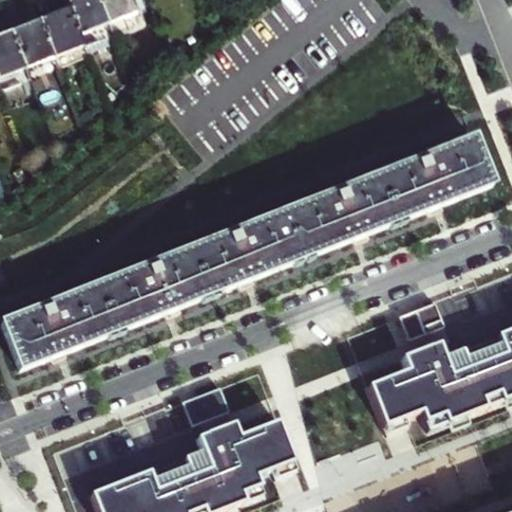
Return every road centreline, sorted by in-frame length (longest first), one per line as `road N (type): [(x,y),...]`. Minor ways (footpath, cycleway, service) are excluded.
road 1 (residential): [(0,435),(264,333)]
road 2 (residential): [(264,333),(511,236)]
road 3 (residential): [(264,333),(325,492)]
